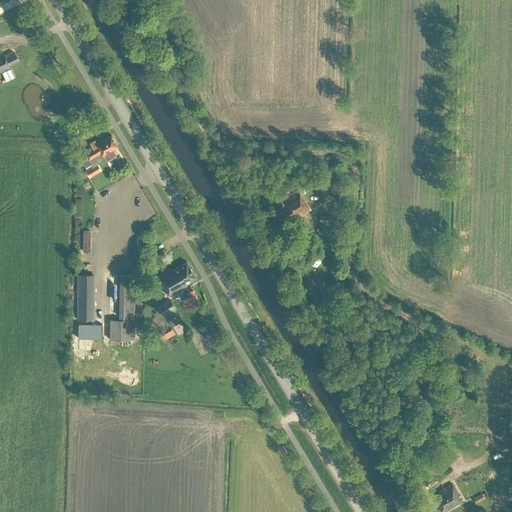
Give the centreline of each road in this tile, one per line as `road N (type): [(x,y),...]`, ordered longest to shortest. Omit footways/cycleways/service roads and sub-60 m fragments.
road 1 (track): [(131,0),(219,146),(332,150),(350,162),(358,276),(378,300),(488,359),(488,454)]
road 2 (tertiary): [(361,511),(57,0)]
